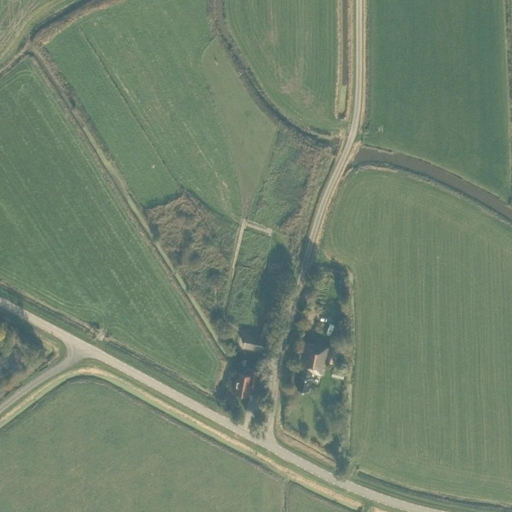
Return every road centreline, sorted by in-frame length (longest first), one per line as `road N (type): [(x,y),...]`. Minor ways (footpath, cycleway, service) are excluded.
road 1 (unclassified): [(265,442),(301,273),(354,127),(358,0)]
road 2 (tertiary): [(265,442),(85,346)]
road 3 (tertiary): [(428,511),(346,484),(265,442)]
